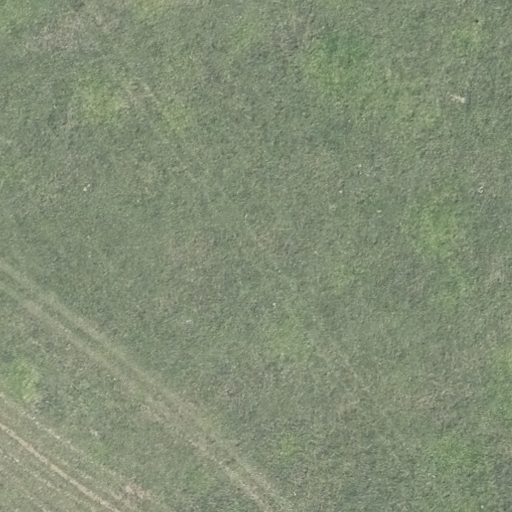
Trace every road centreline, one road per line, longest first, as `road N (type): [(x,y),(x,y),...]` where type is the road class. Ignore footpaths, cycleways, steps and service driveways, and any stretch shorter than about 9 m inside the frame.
road 1 (unknown): [(379,0),(355,237),(362,511)]
road 2 (unknown): [(0,31),(282,0)]
